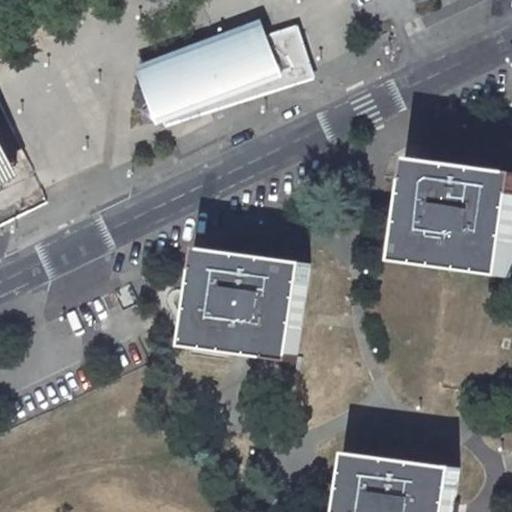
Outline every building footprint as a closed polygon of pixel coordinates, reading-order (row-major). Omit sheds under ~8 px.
[(223,100),(305,69),(305,68),(298,60),(287,50),(277,43),(270,39),(266,27),(142,70),(163,123),(223,100)] [(0,190),(25,178),(0,127),(0,190)] [(511,175),(420,161),(404,258),(511,274),(511,175)] [(312,268),(206,254),(192,351),(298,366),(312,268)] [(454,511),(461,474),(354,459),(345,511),(454,511)]
